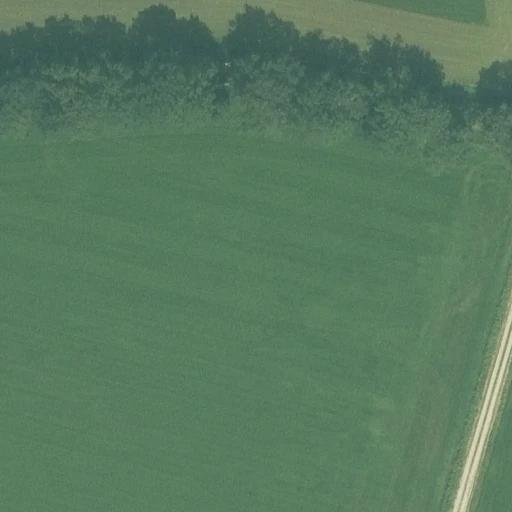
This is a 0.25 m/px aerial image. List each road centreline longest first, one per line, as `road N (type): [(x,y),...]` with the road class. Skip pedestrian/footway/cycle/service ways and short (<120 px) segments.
road 1 (track): [(511,125),(182,75),(0,91)]
road 2 (track): [(458,511),(511,324)]
